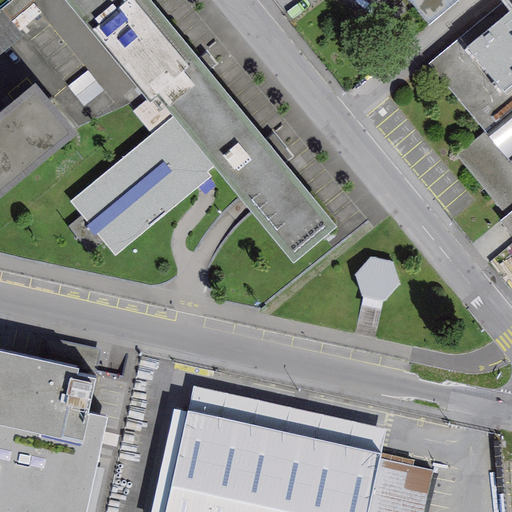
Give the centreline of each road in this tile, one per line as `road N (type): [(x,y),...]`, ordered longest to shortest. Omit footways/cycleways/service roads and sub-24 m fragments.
road 1 (residential): [(511,409),(0,294)]
road 2 (residential): [(511,334),(232,0)]
road 3 (unknown): [(335,123),(474,0)]
